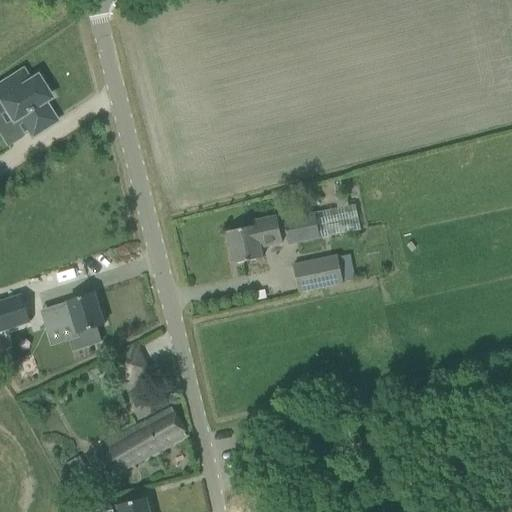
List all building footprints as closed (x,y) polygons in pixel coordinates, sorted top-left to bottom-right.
[(21,71),(0,84),(0,113),(5,110),(13,122),(20,118),(32,138),(54,123),(42,103),(47,99),(35,79),(29,83),(21,71)] [(369,181),(364,184),(368,190),(373,187),(369,181)] [(283,220),(288,246),(360,232),(355,206),(283,220)] [(228,233),(235,265),(262,259),(260,250),(283,246),(277,217),(254,221),(255,227),(228,233)] [(293,267),(298,293),(354,282),(349,257),(338,259),(338,258),(293,267)] [(68,303),(50,309),(56,327),(73,322),(78,338),(69,340),(70,342),(73,352),(101,343),(96,328),(104,326),(95,294),(67,303),(68,303)] [(22,297),(0,304),(0,331),(30,322),(22,297)] [(123,375),(128,386),(150,374),(143,363),(136,350),(115,362),(123,375)] [(92,448),(109,480),(125,472),(125,470),(187,437),(172,408),(143,423),(143,422),(92,448)] [(66,465),(75,480),(89,472),(80,457),(66,465)] [(103,511),(148,511),(146,501),(119,507),(103,511)]
